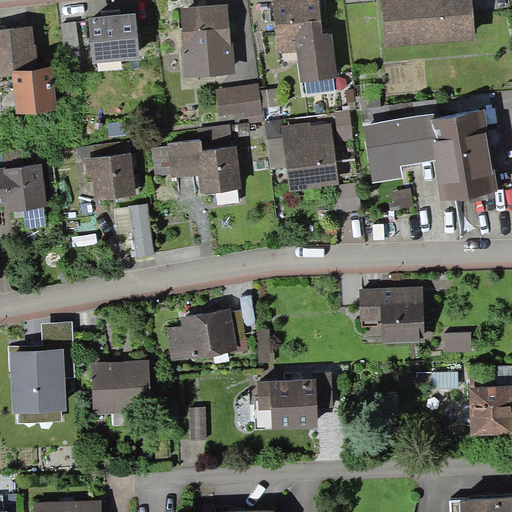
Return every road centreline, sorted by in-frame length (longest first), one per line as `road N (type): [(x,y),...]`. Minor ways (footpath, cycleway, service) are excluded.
road 1 (residential): [(0,305),(254,265),(511,251)]
road 2 (residential): [(511,462),(108,488)]
